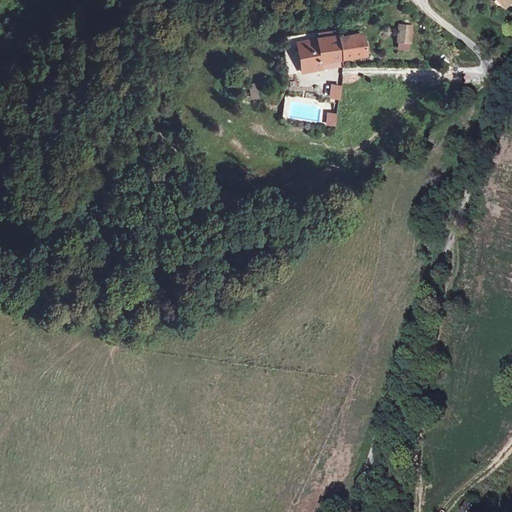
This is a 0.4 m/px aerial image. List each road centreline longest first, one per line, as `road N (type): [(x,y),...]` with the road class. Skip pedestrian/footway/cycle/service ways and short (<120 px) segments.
road 1 (unclassified): [(353,511),(398,365),(477,196),(506,75),(505,58),(439,22),(418,0)]
road 2 (track): [(460,230),(423,408),(417,511)]
